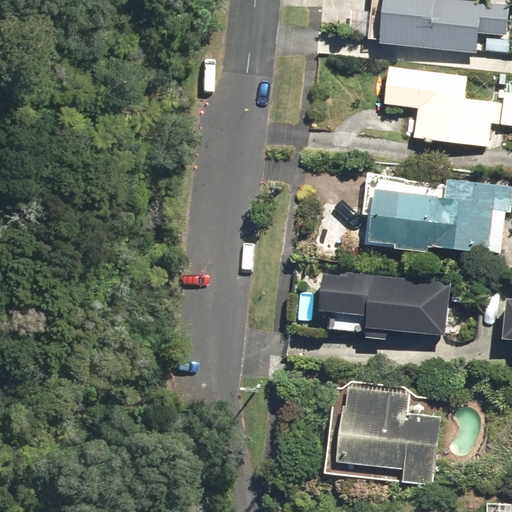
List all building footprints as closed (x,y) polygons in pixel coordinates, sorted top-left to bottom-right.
[(511,52),(485,51),(486,23),(511,24),(511,0),(503,0),(386,0),(385,42),(393,42),(392,68),(511,72),(511,52)] [(470,74),(390,68),(387,108),(417,110),(414,144),(490,150),(492,123),(511,125),(511,91),(505,90),(504,102),(468,99),(470,74)] [(511,185),(374,176),(371,212),(372,212),(369,246),(500,256),(503,212),(511,212),(511,185)] [(457,283),(328,268),(322,324),(451,339),(457,283)] [(447,401),(341,388),(330,473),(436,486),(447,401)]
